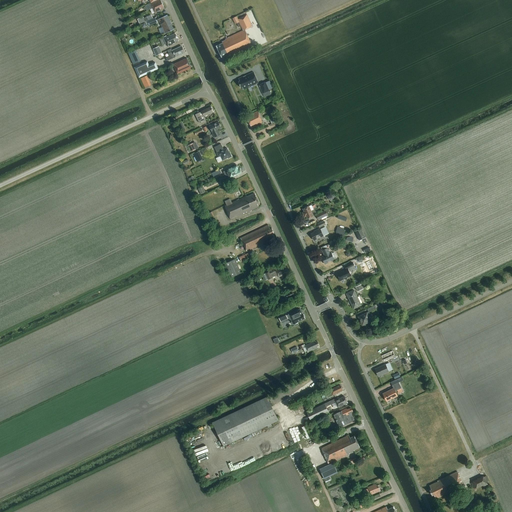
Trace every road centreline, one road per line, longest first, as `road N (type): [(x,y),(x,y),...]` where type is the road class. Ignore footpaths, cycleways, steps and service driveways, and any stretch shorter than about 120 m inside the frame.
road 1 (residential): [(334,302),(189,0)]
road 2 (tertiary): [(313,312),(208,89)]
road 3 (unclassified): [(0,186),(208,89)]
road 4 (tertiary): [(407,511),(313,312)]
road 5 (residential): [(431,511),(359,361),(362,340)]
road 6 (tertiary): [(362,340),(382,341),(511,280)]
road 7 (track): [(220,62),(356,0)]
